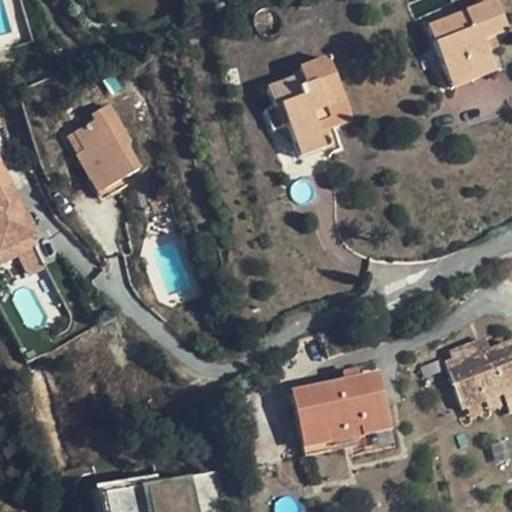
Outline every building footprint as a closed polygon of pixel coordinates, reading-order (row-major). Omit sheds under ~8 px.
[(488,41),(497,38),(509,33),(498,4),(432,29),(451,83),(476,74),(472,63),(493,55),(491,50),(488,41)] [(500,47),(497,38),(488,41),(491,50),(500,47)] [(476,74),(451,83),(455,90),(499,73),(493,55),(472,63),(476,74)] [(291,131),(299,149),(326,137),(321,126),(335,120),(340,131),(358,123),(332,63),(307,73),(310,79),(275,94),(282,112),(269,119),(277,138),(291,131)] [(80,165),(94,186),(105,180),(114,194),(128,185),(149,172),(135,151),(139,142),(117,110),(101,121),(104,126),(84,140),(94,155),(80,165)] [(321,126),(326,137),(340,131),(335,120),(321,126)] [(326,137),(299,149),(305,162),(332,151),(326,137)] [(105,180),(94,186),(108,207),(132,192),(128,185),(114,194),(105,180)] [(21,189),(0,199),(0,237),(9,253),(20,247),(25,255),(43,245),(39,239),(46,235),(21,189)] [(0,262),(3,267),(25,255),(20,247),(9,253),(0,237),(0,262)] [(481,356),(492,352),(487,340),(476,345),(481,356)] [(511,344),(492,352),(481,356),(476,345),(453,353),(457,362),(447,366),(463,410),(511,391),(511,344)] [(380,373),(292,394),(305,446),(328,440),(326,433),(360,425),(361,432),(392,425),(380,373)] [(511,414),(511,391),(463,410),(467,422),(506,406),(510,415),(511,414)] [(328,440),(305,446),(306,450),(361,437),(364,449),(396,442),(392,425),(361,432),(360,425),(326,433),(328,440)] [(146,511),(199,511),(192,478),(141,490),(146,511)]
